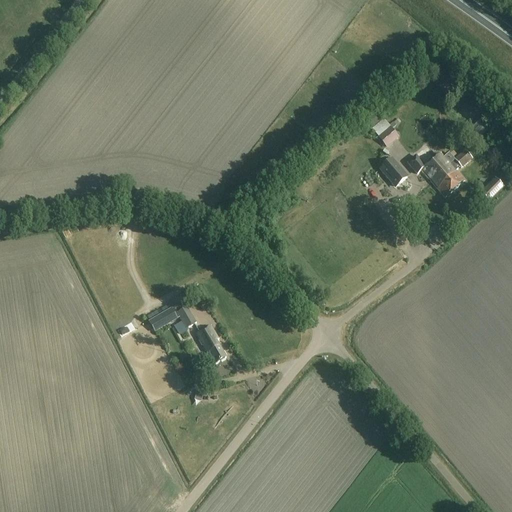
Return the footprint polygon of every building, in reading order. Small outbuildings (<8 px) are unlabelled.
[(439,65),(431,72),(445,86),(453,79),(444,69),(439,65)] [(387,149),(399,139),(392,130),(391,128),(389,126),(384,120),(374,128),(381,137),(378,139),(387,149)] [(452,167),(432,184),(445,198),(465,182),(456,172),(461,168),(462,169),(472,160),(465,152),(454,161),(453,160),(453,161),(450,164),(452,167)] [(453,161),(453,160),(449,155),(444,159),(441,155),(425,168),(416,157),(408,164),(417,175),(421,172),(432,184),(452,167),(450,164),(453,161)] [(396,188),(407,179),(392,161),(386,166),(388,168),(383,172),(396,188)] [(371,177),(375,190),(381,188),(382,194),(388,192),(382,173),(371,177)] [(489,201),(503,186),(495,179),(481,194),(489,201)] [(415,220),(422,214),(419,211),(412,216),(415,220)] [(195,290),(185,297),(187,301),(198,294),(195,290)] [(177,313),(186,307),(183,304),(174,310),(177,313)] [(180,337),(188,331),(187,330),(197,324),(187,308),(177,315),(182,323),(175,327),(180,337)] [(155,331),(176,318),(172,310),(150,323),(155,331)] [(214,366),(227,359),(217,342),(220,340),(212,327),(196,336),(214,366)] [(203,398),(197,396),(194,402),(201,404),(203,398)]
